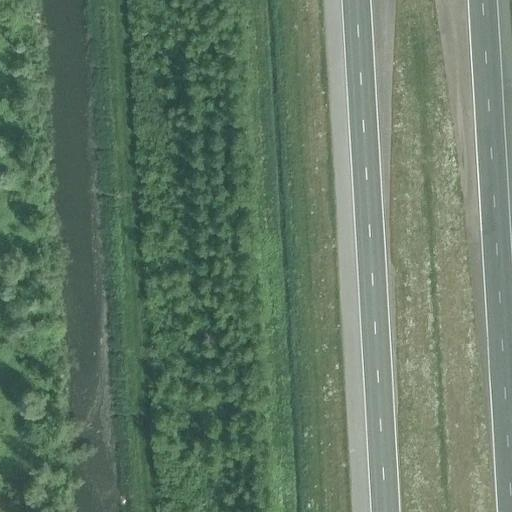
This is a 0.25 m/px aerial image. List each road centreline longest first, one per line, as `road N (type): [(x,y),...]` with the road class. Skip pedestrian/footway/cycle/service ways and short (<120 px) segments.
road 1 (motorway): [(358,0),(387,511)]
road 2 (motorway): [(511,498),(482,0)]
